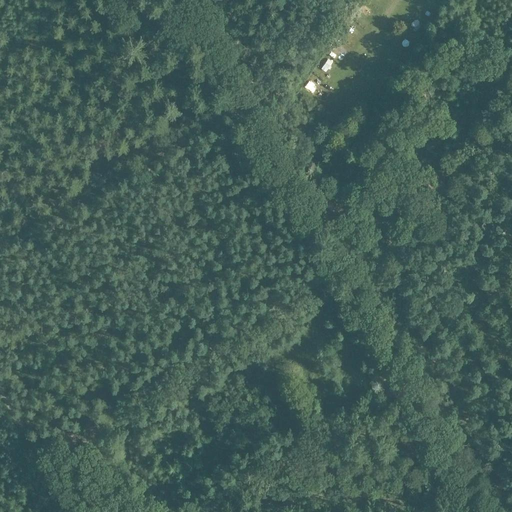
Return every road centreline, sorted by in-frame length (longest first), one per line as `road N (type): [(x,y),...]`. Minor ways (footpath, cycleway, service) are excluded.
road 1 (track): [(183,0),(367,314)]
road 2 (track): [(201,511),(412,390)]
road 3 (track): [(0,386),(81,511)]
road 4 (track): [(412,390),(485,511)]
road 5 (track): [(410,0),(408,42),(358,115)]
